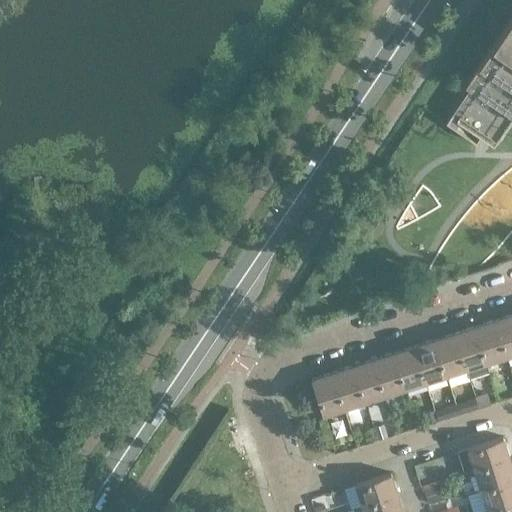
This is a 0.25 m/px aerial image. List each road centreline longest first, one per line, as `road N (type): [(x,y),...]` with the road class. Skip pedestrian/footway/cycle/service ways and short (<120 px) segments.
road 1 (secondary): [(120,458),(368,86)]
road 2 (unclassified): [(511,285),(272,366),(258,396),(286,482)]
road 3 (unclassified): [(511,417),(286,482)]
